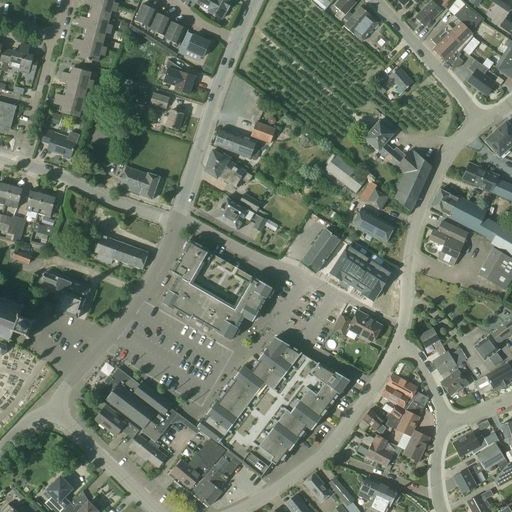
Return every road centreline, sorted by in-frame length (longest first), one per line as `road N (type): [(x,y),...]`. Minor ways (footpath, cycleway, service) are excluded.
road 1 (residential): [(403,326),(178,215)]
road 2 (residential): [(403,326),(415,222),(444,158),(482,123)]
road 3 (tertiary): [(55,412),(60,393),(132,309),(176,224)]
road 4 (tertiary): [(178,215),(235,42)]
road 5 (residential): [(176,224),(21,163)]
road 6 (residential): [(373,0),(482,123)]
road 7 (residential): [(325,454),(397,343)]
road 8 (residential): [(21,163),(53,36)]
road 9 (tertiary): [(142,497),(55,412)]
